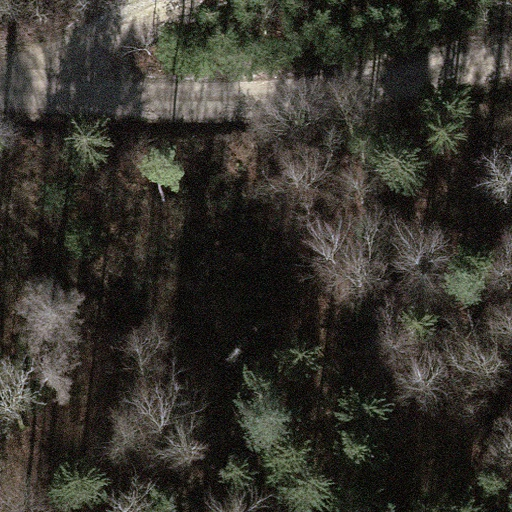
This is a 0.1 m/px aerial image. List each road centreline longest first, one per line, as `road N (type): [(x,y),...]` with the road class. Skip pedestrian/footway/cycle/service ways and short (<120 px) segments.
road 1 (track): [(511,56),(247,99),(0,87)]
road 2 (track): [(147,0),(0,69)]
